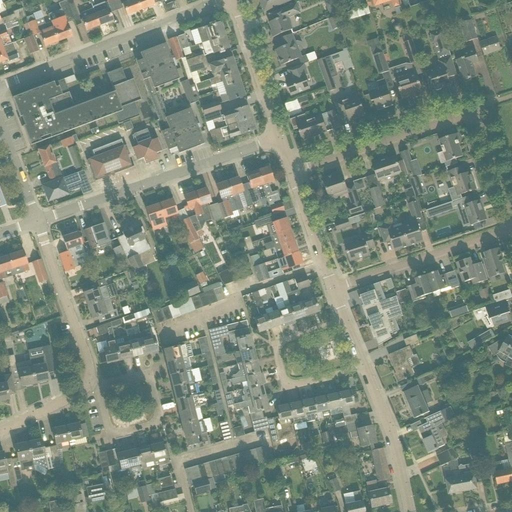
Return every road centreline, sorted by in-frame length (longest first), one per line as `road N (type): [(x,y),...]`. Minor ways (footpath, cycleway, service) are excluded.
road 1 (residential): [(37,221),(279,136)]
road 2 (residential): [(0,86),(226,0)]
road 3 (residential): [(292,174),(475,116)]
road 4 (residential): [(345,318),(281,341),(284,378),(297,385),(364,366)]
road 5 (residential): [(332,287),(511,228)]
road 6 (residential): [(98,391),(148,374),(159,420),(109,433),(98,398)]
road 7 (residential): [(87,383),(89,366),(37,221)]
road 8 (unclassified): [(406,511),(364,366)]
road 9 (unclassified): [(279,136),(233,0)]
